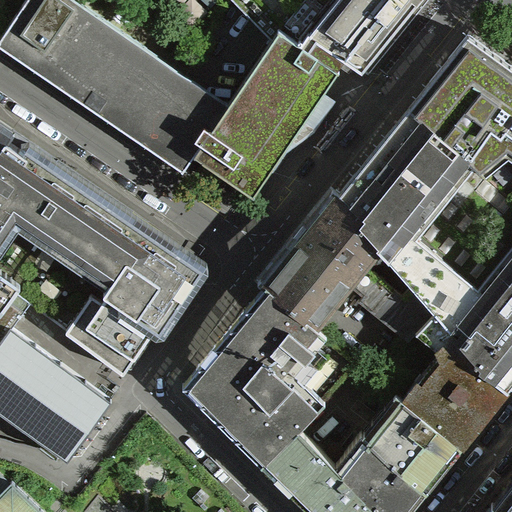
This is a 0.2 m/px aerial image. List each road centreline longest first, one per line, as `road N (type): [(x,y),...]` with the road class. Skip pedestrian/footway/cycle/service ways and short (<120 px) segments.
road 1 (unclassified): [(458,0),(249,266)]
road 2 (unclassified): [(249,266),(154,384),(282,511)]
road 3 (unclassified): [(0,86),(249,266)]
